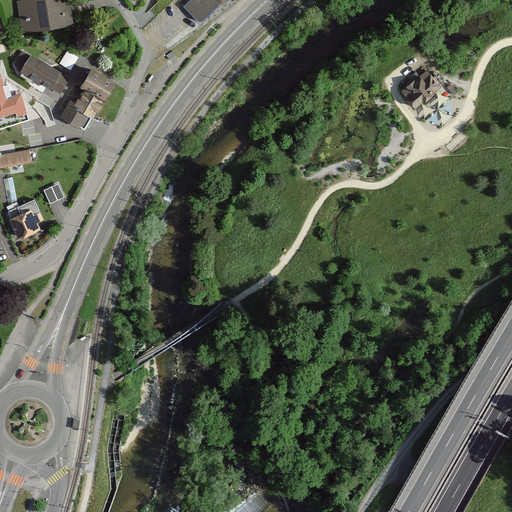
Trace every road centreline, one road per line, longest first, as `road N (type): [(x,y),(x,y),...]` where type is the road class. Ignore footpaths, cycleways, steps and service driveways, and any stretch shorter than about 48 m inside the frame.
road 1 (primary): [(265,0),(171,105),(129,170),(91,242),(35,390)]
road 2 (track): [(511,40),(480,65),(466,116),(382,184),(345,183),(323,195),(281,266),(226,305)]
road 3 (residential): [(119,0),(146,54),(69,232),(41,263)]
road 4 (track): [(359,511),(453,390),(511,347)]
road 5 (motorway): [(511,334),(408,511)]
road 6 (motorway): [(444,511),(511,394)]
